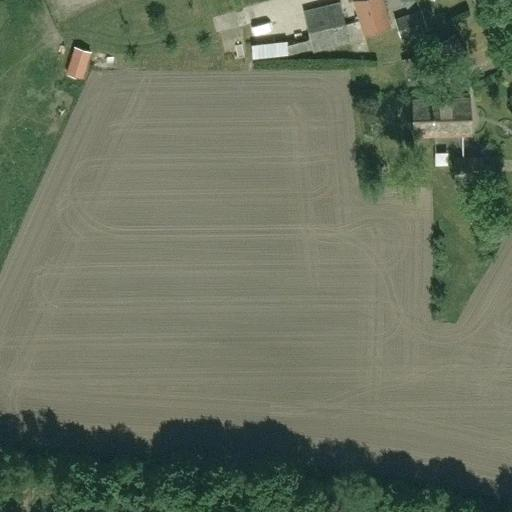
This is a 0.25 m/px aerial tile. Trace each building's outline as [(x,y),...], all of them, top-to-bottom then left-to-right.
[(353,0),(364,34),(390,26),(382,0),(353,0)] [(313,51),(349,42),(339,1),(303,10),(313,51)] [(401,38),(427,30),(421,10),(394,18),(401,38)] [(452,32),(434,45),(448,65),(466,52),(452,32)] [(89,52),(75,47),(66,73),(81,77),(89,52)] [(401,58),(405,77),(413,76),(432,72),(428,53),(410,58),(410,56),(401,58)] [(469,93),(413,95),(414,136),(471,134),(469,93)] [(482,157),(454,158),(455,178),(483,177),(482,157)] [(485,218),(493,211),(480,195),(471,202),(485,218)]
